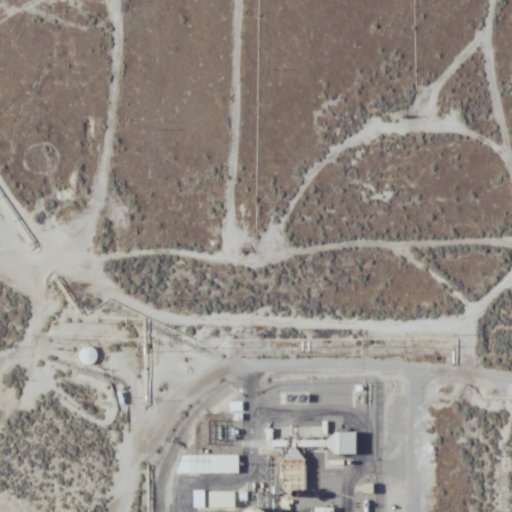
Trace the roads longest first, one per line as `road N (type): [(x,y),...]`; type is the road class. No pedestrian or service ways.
road 1 (residential): [(33,278),(159,253),(255,265),(332,247),(499,242),(511,235),(493,83),(493,0)]
road 2 (residential): [(511,377),(342,368),(240,380),(206,403),(122,511)]
road 3 (residential): [(0,439),(54,334),(46,289),(0,263)]
road 4 (residential): [(418,371),(417,511)]
